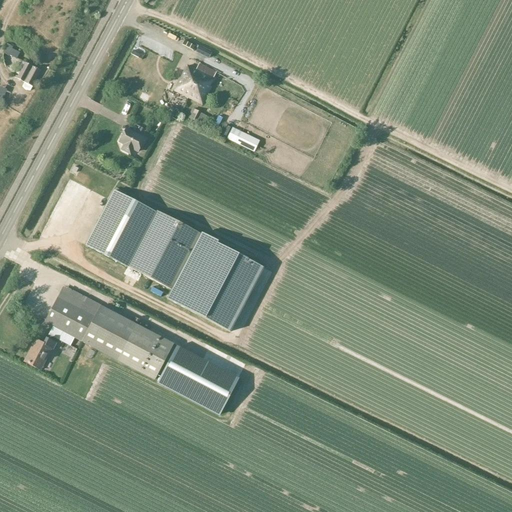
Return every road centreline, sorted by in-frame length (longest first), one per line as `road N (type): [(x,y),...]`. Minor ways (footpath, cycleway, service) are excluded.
road 1 (track): [(376,125),(338,195),(272,268),(234,341),(103,276),(63,240)]
road 2 (track): [(511,191),(125,3)]
road 3 (secondary): [(0,238),(127,0)]
